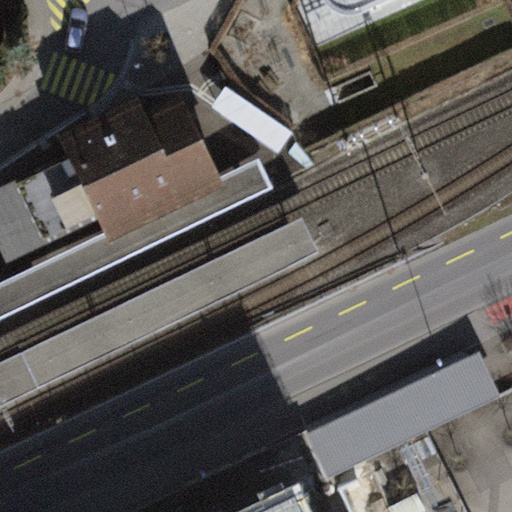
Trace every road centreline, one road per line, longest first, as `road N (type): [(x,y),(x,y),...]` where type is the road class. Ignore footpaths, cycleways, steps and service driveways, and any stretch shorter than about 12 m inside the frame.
road 1 (tertiary): [(0,494),(511,259)]
road 2 (residential): [(0,147),(78,84),(110,0)]
